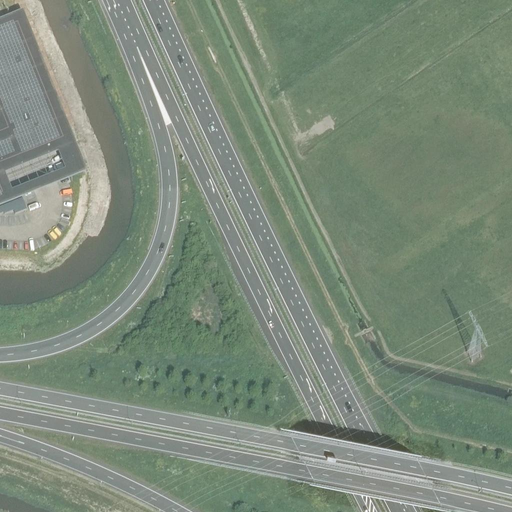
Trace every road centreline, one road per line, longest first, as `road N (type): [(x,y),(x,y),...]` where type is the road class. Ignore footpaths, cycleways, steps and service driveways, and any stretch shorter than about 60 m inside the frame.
road 1 (trunk): [(397,511),(149,0)]
road 2 (trunk): [(511,488),(0,389)]
road 3 (trunk): [(140,46),(364,511)]
road 4 (trunk): [(0,413),(498,511)]
road 5 (trunk): [(140,46),(168,171),(161,242),(140,284),(101,323),(55,346),(0,356)]
road 6 (trunk): [(0,436),(177,511)]
